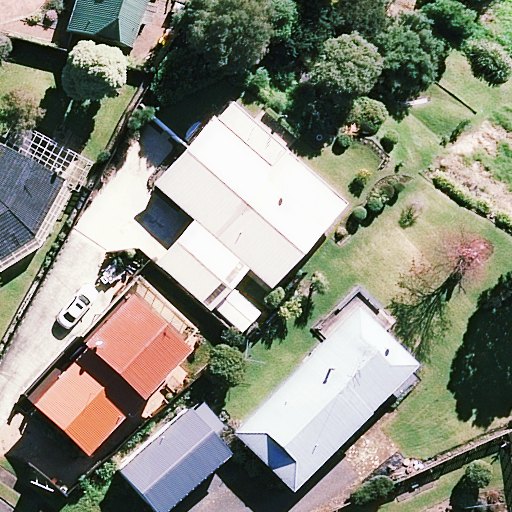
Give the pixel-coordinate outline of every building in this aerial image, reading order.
[(68,0),(61,31),(126,46),(131,26),(148,30),(153,7),(136,3),(136,0),(68,0)] [(335,203),(222,101),(147,184),(189,222),(151,263),(203,310),(241,267),(262,285),(335,203)] [(0,270),(33,252),(64,187),(0,145),(0,270)] [(175,347),(116,294),(74,341),(79,345),(24,405),(78,454),(175,347)] [(386,322),(361,297),(226,433),(285,490),(408,366),(375,333),(386,322)] [(210,420),(192,400),(113,472),(148,511),(158,511),(222,454),(200,429),(210,420)]
